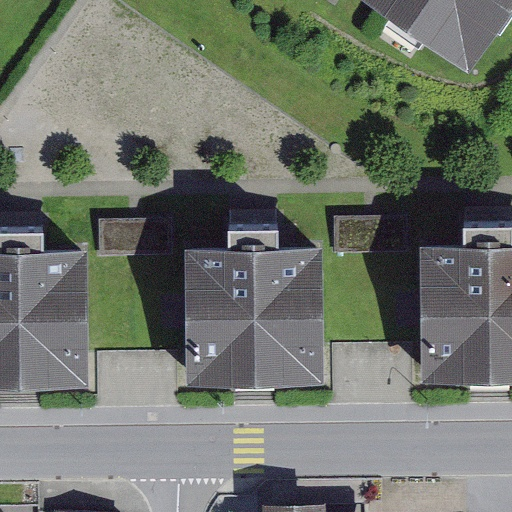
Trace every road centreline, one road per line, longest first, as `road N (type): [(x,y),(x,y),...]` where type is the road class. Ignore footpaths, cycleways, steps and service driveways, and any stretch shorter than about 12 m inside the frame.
road 1 (tertiary): [(511,451),(178,454)]
road 2 (tertiary): [(178,454),(0,454)]
